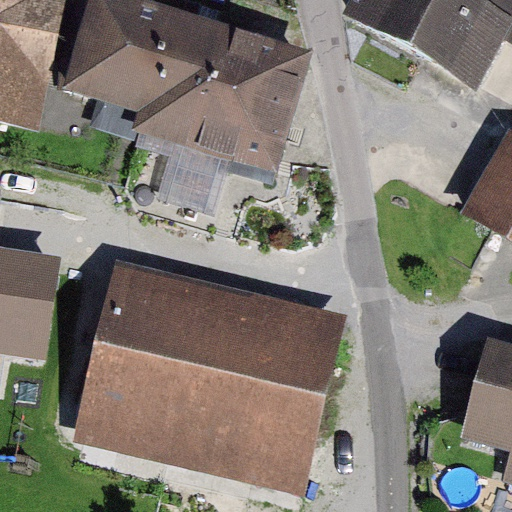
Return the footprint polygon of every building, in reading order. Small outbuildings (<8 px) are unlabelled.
[(0,0),(0,125),(44,133),(68,0),(0,0)] [(315,66),(95,0),(64,102),(138,124),(133,142),(279,186),(315,66)] [(511,50),(511,0),(358,0),(343,27),(478,102),(508,48),(511,50)] [(511,143),(510,142),(463,224),(511,252),(511,143)] [(71,284),(0,267),(0,356),(52,368),(71,284)] [(349,326),(118,270),(75,449),(306,505),(349,326)] [(511,355),(490,349),(462,447),(511,461),(511,462),(505,487),(511,488),(511,355)]
